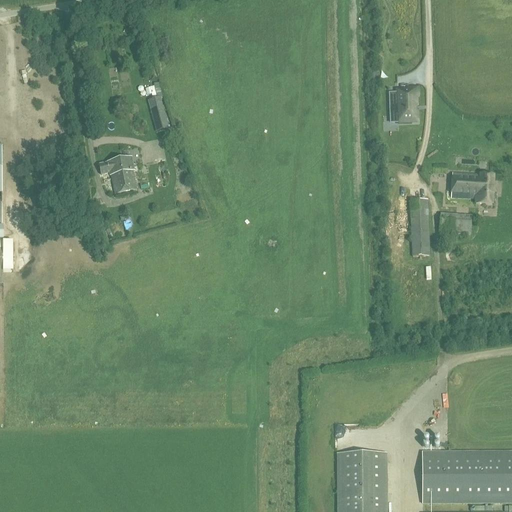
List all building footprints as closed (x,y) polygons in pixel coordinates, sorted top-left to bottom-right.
[(391,116),(398,116),(398,123),(417,123),(417,111),(414,111),(414,90),(397,91),(398,102),(396,103),(396,104),(390,104),(391,116)] [(149,101),(151,109),(162,106),(159,99),(149,101)] [(162,106),(151,109),(155,122),(166,119),(163,106),(162,106)] [(0,284),(2,284),(3,273),(13,273),(13,242),(3,242),(1,202),(0,202),(0,191),(2,191),(1,147),(0,147),(0,284)] [(149,160),(155,182),(170,178),(165,156),(149,160)] [(110,174),(115,195),(138,190),(134,172),(135,171),(132,158),(107,163),(107,164),(99,165),(102,176),(110,174)] [(475,205),(493,206),(495,176),(452,174),(451,198),(475,200),(475,205)] [(411,201),(413,257),(427,256),(425,200),(411,201)] [(464,231),(464,239),(472,239),(471,217),(458,217),(458,231),(464,231)] [(511,453),(438,454),(435,454),(433,454),(422,454),(423,504),(511,503),(511,453)] [(386,511),(386,454),(338,454),(337,511),(386,511)]
